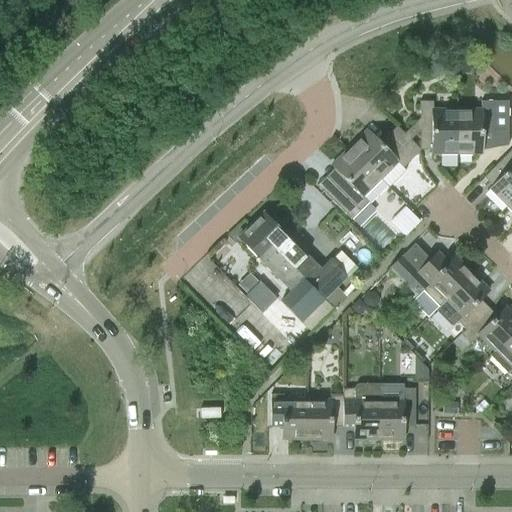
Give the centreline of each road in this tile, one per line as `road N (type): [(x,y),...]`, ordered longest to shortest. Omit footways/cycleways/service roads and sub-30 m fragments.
road 1 (residential): [(137,475),(511,477)]
road 2 (unclassified): [(57,269),(298,59)]
road 3 (residential): [(170,272),(313,137),(319,106),(298,59)]
road 4 (secondary): [(0,173),(183,0)]
road 5 (secondary): [(138,0),(0,128)]
road 6 (residential): [(137,475),(136,397),(129,370),(100,327)]
road 7 (unclassified): [(298,59),(387,13),(439,0)]
road 8 (residential): [(0,477),(137,475)]
